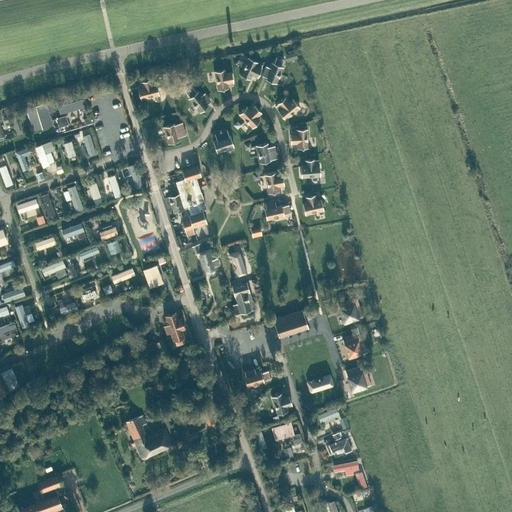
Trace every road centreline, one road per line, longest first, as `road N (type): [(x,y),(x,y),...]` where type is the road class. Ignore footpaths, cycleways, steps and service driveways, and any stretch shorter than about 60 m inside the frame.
road 1 (unclassified): [(248,459),(146,160)]
road 2 (unknown): [(352,511),(322,479),(279,353),(229,335),(205,336)]
road 3 (unclassified): [(114,52),(362,0)]
road 4 (unclassified): [(146,160),(194,147),(226,104),(252,96),(276,127),(295,194)]
road 5 (unclassified): [(122,511),(248,459)]
